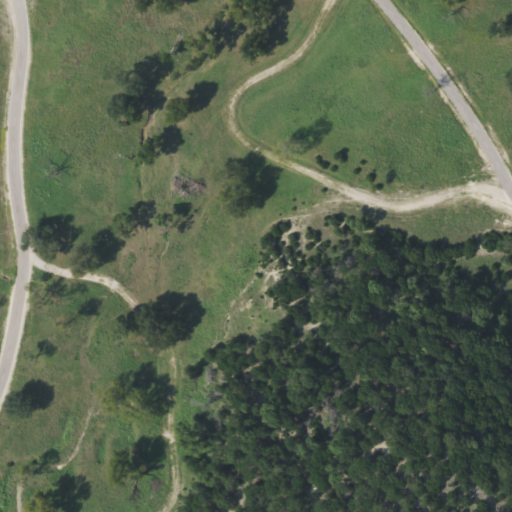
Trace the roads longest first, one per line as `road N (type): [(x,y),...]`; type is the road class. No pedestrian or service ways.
road 1 (residential): [(334,0),(299,60),(245,87),(229,107),(237,147),(383,207),(413,210),(474,195),(511,200)]
road 2 (residential): [(0,404),(20,358),(28,302),(14,158),(22,29),(13,0)]
road 3 (residential): [(163,511),(171,471),(162,328),(128,296),(24,268)]
